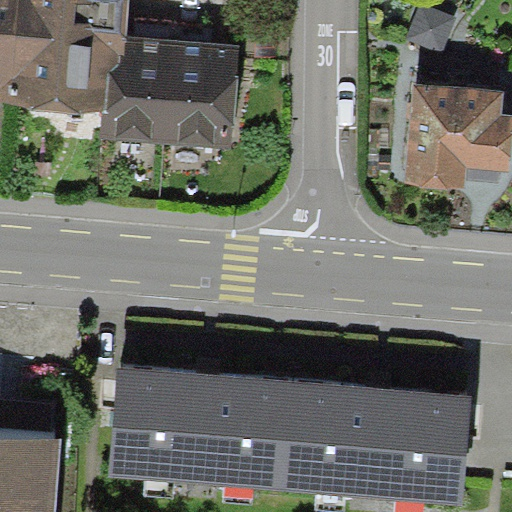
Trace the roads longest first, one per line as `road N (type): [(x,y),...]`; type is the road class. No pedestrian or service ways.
road 1 (tertiary): [(322,272),(0,247)]
road 2 (residential): [(322,272),(325,0)]
road 3 (tertiary): [(511,286),(322,272)]
